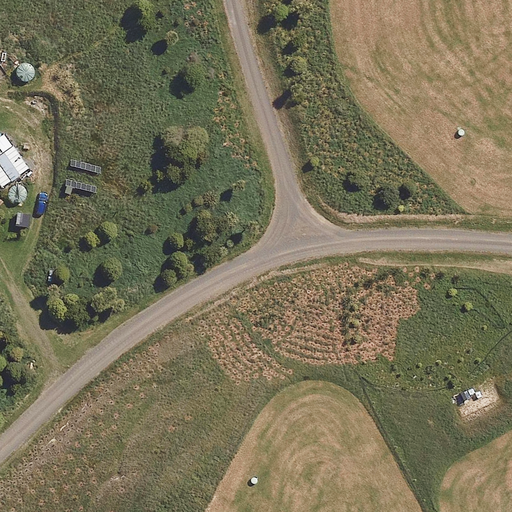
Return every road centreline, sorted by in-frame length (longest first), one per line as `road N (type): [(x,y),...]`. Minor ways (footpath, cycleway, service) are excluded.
road 1 (unclassified): [(0,444),(151,311),(305,240)]
road 2 (unclassified): [(305,240),(229,0)]
road 3 (unclassified): [(305,240),(511,243)]
